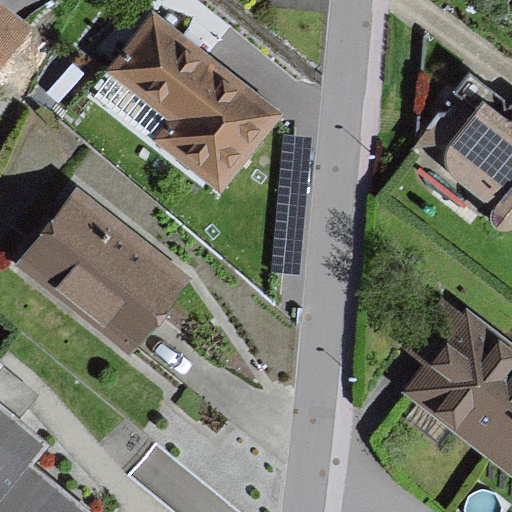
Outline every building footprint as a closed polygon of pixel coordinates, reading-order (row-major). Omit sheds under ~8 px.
[(0,55),(23,25),(0,7),(0,55)] [(279,112),(153,12),(110,65),(174,116),(158,136),(220,185),(279,112)] [(450,105),(446,110),(437,111),(411,146),(444,144),(442,155),(445,164),(449,174),(490,206),(487,213),(489,219),(493,225),(504,229),(511,228),(511,226),(511,105),(467,70),(443,100),(450,105)] [(183,273),(77,190),(21,261),(127,344),(183,273)] [(298,248),(253,211),(230,238),(275,276),(298,248)] [(511,347),(467,313),(465,315),(442,298),(405,345),(429,363),(422,371),(408,390),(511,469),(511,347)] [(0,359),(0,478),(20,453),(38,435),(0,402),(0,362),(1,361),(0,359)] [(95,511),(20,453),(0,478),(0,511),(95,511)]
